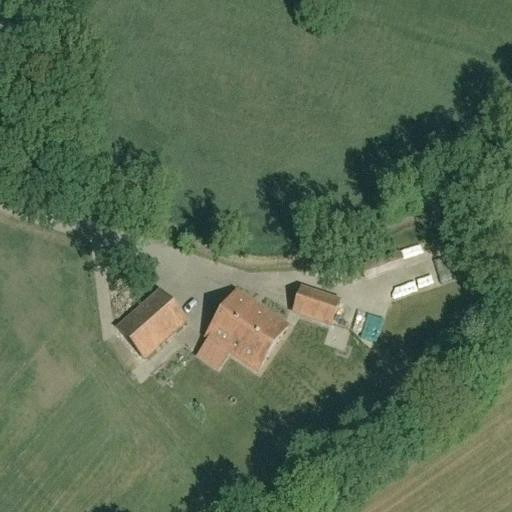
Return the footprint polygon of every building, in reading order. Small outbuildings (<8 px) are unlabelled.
[(302,292),(294,315),(331,327),(339,304),(302,292)] [(160,295),(118,332),(144,362),(186,325),(160,295)] [(237,296),(207,340),(257,374),(287,330),(237,296)] [(186,372),(201,367),(192,339),(176,344),(186,372)] [(193,376),(180,398),(205,413),(219,390),(193,376)] [(250,417),(249,399),(239,399),(240,417),(250,417)]
